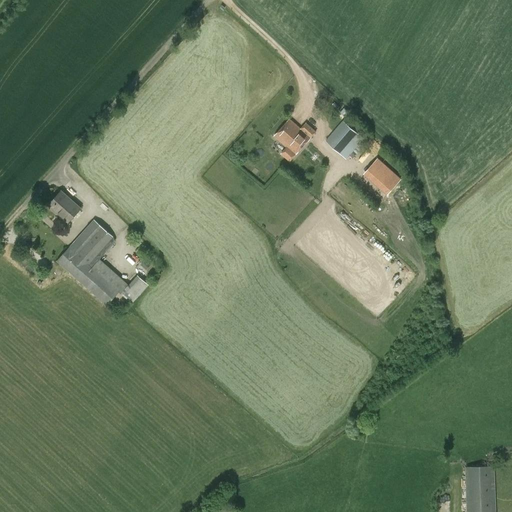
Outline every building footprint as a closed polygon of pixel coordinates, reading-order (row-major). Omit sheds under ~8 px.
[(306,123),(300,129),(289,119),(274,136),(287,147),(281,154),(290,162),(296,155),(311,138),(317,132),(306,123)] [(352,152),(355,150),(359,144),(354,140),(359,135),(343,120),(325,141),(347,158),(350,154),(354,157),(356,155),(352,152)] [(378,159),(365,174),(389,195),(402,181),(378,159)] [(81,208),(61,190),(47,205),(68,223),(81,208)] [(149,284),(137,274),(129,284),(100,259),(115,242),(113,237),(94,219),(56,261),(107,306),(119,292),(121,294),(122,292),(133,302),(149,284)] [(496,511),(495,467),(468,468),(468,511),(496,511)]
